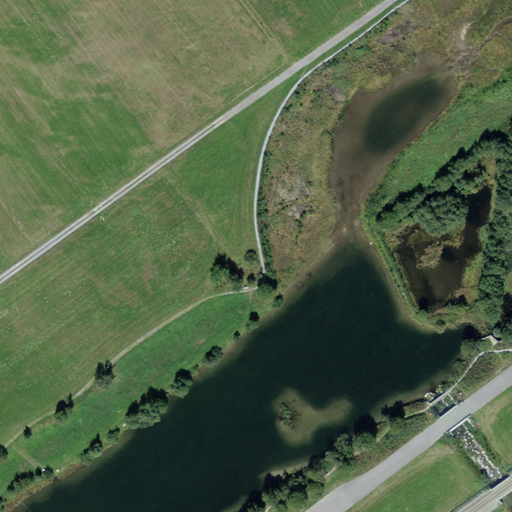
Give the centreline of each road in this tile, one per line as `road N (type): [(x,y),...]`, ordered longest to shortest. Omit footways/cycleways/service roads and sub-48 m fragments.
road 1 (track): [(0,276),(393,0)]
road 2 (unclassified): [(511,362),(321,511)]
